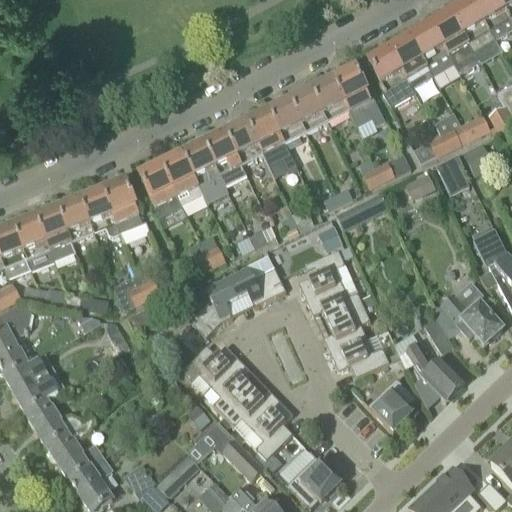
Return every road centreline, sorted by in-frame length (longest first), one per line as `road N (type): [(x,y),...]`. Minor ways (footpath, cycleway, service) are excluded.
road 1 (residential): [(0,200),(231,94),(408,0)]
road 2 (residential): [(310,404),(320,378),(290,315),(246,336),(245,350),(283,396)]
road 3 (residential): [(397,494),(511,381)]
road 4 (residential): [(397,494),(310,404)]
